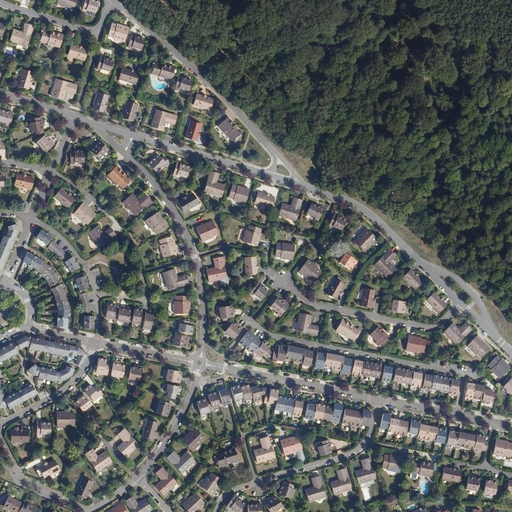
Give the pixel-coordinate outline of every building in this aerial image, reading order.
[(86,11),(87,9),(95,12),(99,2),(95,1),(95,0),(94,0),(83,0),(81,5),(83,6),(82,9),(86,11)] [(33,25),(27,23),(24,32),(22,31),(13,28),(10,40),(23,45),(23,43),(27,45),(33,25)] [(116,39),(125,42),(129,28),(120,25),(120,26),(111,24),(108,36),(116,38),(116,39)] [(63,35),(51,31),(51,32),(45,31),(46,28),(43,27),(39,37),(41,38),(40,40),(47,43),(59,47),(63,35)] [(139,36),(131,34),(127,47),(131,48),(132,46),(141,49),(144,39),(139,37),(139,36)] [(82,48),(79,46),(71,44),(68,55),(84,60),(88,49),(82,48)] [(109,72),(112,61),(108,60),(108,59),(100,56),(96,69),(100,70),(100,69),(109,72)] [(171,80),(175,67),(163,63),(162,65),(156,64),(157,61),(154,60),(151,71),(153,71),(152,73),(159,75),(159,76),(171,80)] [(30,83),(31,79),(33,72),(23,69),(18,86),(28,89),(30,83)] [(133,72),(130,71),(122,69),(119,79),(136,84),(139,74),(133,72)] [(187,78),(179,75),(174,89),(178,90),(179,88),(188,91),(191,80),(186,79),(187,78)] [(67,89),(75,92),(77,85),(58,79),(57,83),(55,82),(51,96),(63,100),(66,91),(67,89)] [(105,108),(107,103),(109,96),(98,93),(93,110),(103,113),(105,108)] [(206,96),(202,95),(195,93),(192,104),(208,109),(211,98),(206,96)] [(134,117),(136,113),(138,105),(128,102),(122,119),(133,122),(134,117)] [(13,113),(10,112),(9,113),(5,111),(0,109),(0,121),(6,123),(6,125),(9,126),(13,113)] [(166,121),(175,123),(177,117),(158,110),(157,114),(156,114),(151,128),(163,131),(166,123),(166,121)] [(41,121),(42,121),(41,117),(36,118),(36,115),(28,117),(29,119),(27,119),(28,123),(30,123),(31,133),(35,132),(36,136),(43,133),(42,130),(41,124),(41,121)] [(228,118),(218,127),(227,136),(228,135),(233,141),(235,139),(236,140),(243,134),(241,131),(239,133),(235,128),(236,127),(228,118)] [(198,136),(199,132),(202,125),(191,121),(186,138),(196,141),(198,136)] [(51,142),(49,139),(45,135),(37,142),(43,149),(42,151),(44,153),(54,144),(52,141),(51,142)] [(99,141),(96,144),(97,145),(95,147),(90,152),(99,159),(105,152),(107,153),(109,150),(99,141)] [(84,152),(77,152),(74,152),(74,151),(70,151),(71,165),(75,165),(75,163),(85,163),(84,152)] [(155,158),(153,160),(148,165),(156,173),(163,166),(164,167),(167,165),(168,166),(170,164),(165,158),(163,160),(162,159),(158,155),(155,157),(155,158)] [(180,165),(181,164),(177,163),(173,176),(177,177),(177,176),(186,179),(190,168),(184,166),(180,165)] [(116,166),(107,176),(117,185),(118,184),(124,189),(126,187),(127,188),(133,181),(131,178),(129,180),(125,176),(126,175),(116,166)] [(214,182),(217,174),(210,171),(204,191),(208,192),(208,194),(221,198),(225,186),(216,183),(214,182)] [(26,176),(22,176),(16,174),(14,185),(31,189),(33,178),(26,176)] [(242,204),(245,205),(250,191),(237,187),(232,186),(228,198),(233,199),(234,201),(236,202),(238,201),(241,202),(242,204)] [(71,196),(67,193),(59,187),(55,193),(57,195),(54,198),(68,209),(75,200),(71,196)] [(275,198),(269,196),(265,195),(258,193),(254,203),(271,209),(275,198)] [(151,201),(146,196),(139,202),(138,201),(132,194),(123,203),(132,213),(134,212),(136,215),(151,201)] [(187,198),(183,200),(178,203),(184,213),(199,204),(193,194),(187,198)] [(292,219),(296,220),(302,201),(296,198),(293,208),(291,207),(282,204),(278,216),(292,220),(292,219)] [(92,211),(83,203),(73,215),(76,217),(77,217),(80,219),(80,220),(82,222),(84,222),(88,225),(96,215),(92,212),(92,211)] [(324,209),(321,207),(320,208),(317,206),(312,204),(307,214),(315,218),(315,220),(318,222),(324,209)] [(158,213),(146,221),(147,223),(149,224),(151,227),(151,229),(152,230),(154,231),(157,235),(167,228),(164,224),(165,223),(158,213)] [(338,217),(338,216),(334,214),(328,227),(332,228),(333,227),(342,231),(343,229),(345,230),(348,224),(346,223),(347,221),(342,219),(338,217)] [(208,223),(196,228),(202,242),(204,241),(205,239),(209,238),(211,239),(212,238),(213,236),(218,234),(213,222),(209,224),(208,223)] [(0,271),(1,269),(3,263),(5,259),(7,255),(9,250),(10,247),(12,244),(13,240),(17,231),(17,229),(15,225),(8,226),(9,231),(6,237),(4,236),(4,237),(2,238),(3,239),(1,243),(0,245),(0,271)] [(98,245),(100,248),(116,235),(112,229),(104,235),(103,234),(97,226),(88,234),(96,245),(98,245)] [(257,247),(261,235),(260,235),(261,229),(249,226),(247,231),(246,232),(245,234),(246,236),(245,239),(243,240),(243,242),(257,247)] [(42,229),(37,237),(47,244),(52,236),(42,229)] [(377,239),(366,229),(364,231),(365,232),(362,235),(360,235),(358,237),(359,239),(355,242),(364,251),(367,247),(368,248),(377,239)] [(163,256),(163,258),(178,254),(174,242),(173,242),(172,237),(159,241),(161,246),(160,248),(160,249),(162,250),(163,254),(163,256)] [(282,245),(277,244),(275,257),(280,257),(281,259),(283,259),(284,258),(288,259),(290,260),(293,260),(295,245),(282,244),(282,245)] [(24,261),(31,265),(33,262),(37,255),(35,254),(28,250),(26,257),(24,261)] [(396,269),(389,262),(387,261),(394,254),(389,250),(375,264),(378,267),(377,268),(387,278),(396,269)] [(357,262),(346,254),(339,263),(349,270),(351,267),(352,268),(357,262)] [(33,262),(31,265),(37,269),(44,260),(39,257),(37,255),(33,262)] [(73,257),(65,262),(72,272),(80,267),(73,257)] [(222,258),(215,259),(217,268),(215,269),(206,270),(208,282),(223,280),(222,279),(226,278),(222,258)] [(256,269),(256,265),(255,258),(244,258),(246,276),(257,275),(256,269)] [(37,269),(42,274),(51,267),(49,265),(44,260),(37,269)] [(318,268),(308,260),(299,272),(301,274),(303,274),(305,275),(306,277),(308,279),(309,279),(313,282),(321,272),(317,269),(318,268)] [(51,267),(42,274),(47,280),(57,273),(53,268),(51,267)] [(168,286),(169,290),(189,284),(187,277),(178,280),(177,278),(175,270),(163,273),(167,287),(168,286)] [(423,282),(419,278),(416,275),(411,270),(403,277),(415,289),(423,282)] [(47,280),(51,286),(61,281),(59,277),(57,273),(47,280)] [(89,288),(85,276),(76,279),(80,291),(89,288)] [(339,294),(341,291),(344,284),(343,284),(344,281),(338,278),(337,280),(335,279),(327,294),(336,300),(339,294)] [(260,286),(261,285),(258,282),(249,293),(253,296),(254,294),(261,300),(268,292),(263,288),(260,286)] [(52,289),(56,296),(66,292),(64,287),(62,284),(52,289)] [(372,308),(373,302),(373,298),(375,291),(364,288),(361,306),(372,308)] [(56,296),(57,303),(68,301),(68,298),(66,292),(56,296)] [(442,300),(439,298),(434,292),(426,300),(438,313),(446,305),(442,300)] [(175,312),(175,315),(190,315),(190,302),(189,302),(189,297),(176,297),(176,302),(174,303),(174,305),(176,307),(176,310),(175,312)] [(284,305),(281,302),(277,299),(270,307),(278,313),(277,315),(280,317),(289,306),(285,304),(284,305)] [(393,300),(391,311),(405,314),(406,306),(404,306),(405,303),(393,300)] [(68,301),(57,303),(59,310),(59,311),(70,310),(69,303),(68,301)] [(114,323),(117,324),(117,320),(119,312),(115,311),(115,309),(116,304),(109,303),(106,318),(115,319),(114,323)] [(119,310),(119,312),(117,320),(128,322),(131,310),(125,309),(126,307),(120,306),(119,310)] [(220,318),(231,317),(234,317),(233,311),(231,311),(231,309),(231,306),(218,307),(220,318)] [(142,310),(134,308),(132,323),(144,325),(145,317),(141,316),(141,314),(142,310)] [(59,311),(58,318),(69,319),(70,317),(70,310),(59,311)] [(146,315),(145,317),(144,325),(143,328),(151,330),(153,320),(152,320),(152,315),(150,314),(151,313),(146,312),(146,315)] [(318,336),(319,329),(310,327),(311,325),(312,316),(300,314),(297,328),(298,328),(298,332),(318,336)] [(94,316),(85,316),(85,328),(94,329),(94,316)] [(58,318),(58,326),(69,328),(69,321),(69,319),(58,318)] [(188,321),(181,320),(178,331),(192,335),(194,327),(190,326),(187,326),(188,321)] [(353,326),(342,320),(336,331),(347,337),(347,336),(354,340),(355,338),(356,339),(361,329),(359,328),(357,330),(353,327),(353,326)] [(225,331),(234,338),(242,327),(238,324),(237,325),(235,324),(232,322),(225,331)] [(460,331),(467,325),(465,323),(458,330),(460,331)] [(454,341),(457,344),(472,330),(467,325),(460,331),(458,330),(452,324),(443,332),(453,342),(454,341)] [(385,339),(386,338),(388,336),(382,330),(381,331),(378,327),(370,335),(377,342),(375,343),(378,345),(379,344),(380,344),(382,346),(387,341),(385,339)] [(244,346),(246,348),(255,336),(252,333),(251,335),(250,334),(247,331),(238,343),(241,345),(244,346)] [(189,336),(175,334),(173,345),(178,346),(178,347),(182,348),(182,347),(185,347),(186,342),(188,342),(189,336)] [(253,354),(254,352),(262,342),(259,340),(258,340),(259,338),(255,336),(246,348),(249,350),(249,352),(253,354)] [(421,338),(409,336),(406,351),(408,351),(410,350),(414,351),(415,352),(417,353),(419,352),(423,353),(425,340),(421,339),(421,338)] [(477,354),(480,358),(489,349),(486,346),(487,345),(478,336),(467,346),(469,348),(471,348),(473,351),(473,352),(475,354),(477,354)] [(25,337),(16,342),(19,349),(26,345),(28,347),(30,347),(30,348),(34,349),(35,351),(37,350),(38,350),(38,352),(41,351),(45,351),(49,352),(50,354),(52,353),(57,354),(58,356),(60,355),(61,355),(61,357),(63,355),(68,356),(68,355),(78,357),(77,364),(83,365),(83,364),(85,362),(86,359),(86,358),(88,355),(83,349),(80,348),(73,347),(67,346),(64,345),(62,345),(61,345),(57,344),(49,342),(47,342),(45,341),(40,340),(34,339),(32,339),(26,337),(25,337)] [(262,342),(254,352),(260,357),(262,355),(267,348),(269,346),(263,341),(262,342)] [(0,408),(6,406),(7,405),(9,408),(11,409),(12,407),(16,405),(19,403),(20,403),(22,403),(23,401),(28,398),(30,397),(32,396),(37,394),(32,385),(30,384),(30,386),(25,388),(21,391),(20,390),(19,392),(14,394),(12,394),(12,395),(11,396),(9,395),(9,396),(8,397),(4,399),(3,397),(3,395),(1,394),(0,391),(0,373),(1,373),(0,370),(0,361),(3,360),(7,358),(9,358),(10,356),(17,353),(16,351),(12,344),(10,345),(5,347),(2,349),(0,350),(0,408)] [(285,360),(287,347),(280,345),(279,350),(275,349),(273,359),(284,361),(285,360)] [(294,361),(297,346),(291,345),(291,346),(287,346),(287,347),(285,360),(289,361),(291,360),(294,361)] [(302,347),(297,346),(294,361),(297,361),(298,363),(302,364),(305,349),(302,349),(302,347)] [(268,349),(264,356),(267,358),(272,352),(268,349)] [(310,349),(305,349),(302,364),(302,365),(310,366),(313,352),(309,351),(310,349)] [(323,368),(326,353),(322,352),(322,354),(318,353),(315,368),(323,369),(323,368)] [(333,368),(335,353),(330,352),(330,354),(326,353),(323,368),(328,369),(329,368),(333,368)] [(341,371),(344,357),(341,356),(341,355),(335,353),(333,368),(336,369),(337,370),(341,371)] [(348,357),(344,356),(344,357),(341,371),(341,373),(349,374),(352,360),(348,359),(348,357)] [(498,377),(500,379),(511,368),(502,359),(501,360),(497,356),(488,365),(492,369),(492,371),(494,372),(496,372),(498,375),(498,377)] [(96,372),(96,373),(107,376),(109,368),(105,367),(107,360),(99,358),(97,366),(94,366),(93,371),(96,372)] [(361,360),(355,359),(352,374),(355,374),(356,376),(361,377),(361,374),(364,362),(360,362),(361,360)] [(370,377),(373,363),(369,362),(370,360),(364,359),(364,362),(361,374),(365,375),(365,376),(370,377)] [(114,362),(111,375),(122,378),(125,366),(122,365),(122,363),(114,362)] [(376,363),(373,363),(370,377),(374,378),(376,377),(379,378),(382,363),(376,362),(376,363)] [(62,380),(65,379),(70,376),(71,376),(72,369),(64,368),(64,371),(62,371),(61,371),(60,371),(59,373),(56,372),(56,371),(51,370),(50,368),(48,369),(47,368),(45,368),(41,367),(37,367),(37,365),(35,365),(29,370),(32,373),(33,375),(39,376),(39,378),(42,378),(46,379),(51,380),(54,381),(54,380),(61,381),(62,380)] [(385,365),(382,381),(389,382),(392,368),(388,367),(389,366),(385,365)] [(140,381),(141,376),(143,368),(135,366),(134,368),(131,367),(129,379),(140,381)] [(396,366),(393,381),(396,381),(397,383),(402,384),(405,369),(401,369),(402,367),(396,366)] [(405,369),(402,384),(406,384),(407,384),(411,384),(413,372),(414,369),(408,368),(408,370),(405,369)] [(168,370),(166,381),(179,384),(181,376),(179,375),(180,372),(168,370)] [(416,387),(420,387),(422,372),(417,371),(417,373),(413,372),(411,384),(410,387),(415,388),(416,387)] [(430,391),(430,390),(433,375),(430,374),(429,376),(425,375),(422,389),(430,391)] [(436,389),(440,390),(443,375),(437,374),(437,376),(433,375),(430,390),(435,390),(436,389)] [(443,375),(440,390),(443,391),(444,392),(448,393),(451,379),(448,378),(448,376),(443,375)] [(448,393),(448,394),(456,396),(459,381),(455,381),(455,379),(451,378),(451,379),(448,393)] [(511,378),(503,387),(511,395),(511,394),(511,378)] [(473,398),(476,383),(472,382),(471,384),(467,383),(465,398),(473,399),(473,398)] [(234,386),(230,387),(234,401),(238,400),(240,398),(243,398),(239,386),(239,383),(235,384),(235,386),(234,386)] [(477,400),(481,401),(484,388),(484,387),(481,386),(481,384),(476,383),(473,398),(476,399),(477,400)] [(168,393),(167,397),(175,399),(176,395),(179,395),(181,387),(166,384),(165,392),(168,393)] [(94,401),(103,394),(101,391),(98,388),(95,390),(91,385),(85,390),(94,401)] [(243,385),(239,386),(243,398),(244,400),(246,399),(249,399),(252,399),(249,388),(248,385),(245,386),(243,386),(243,385)] [(249,388),(252,399),(253,402),(261,400),(260,396),(258,389),(257,386),(249,388)] [(223,405),(230,403),(226,388),(222,389),(222,391),(218,392),(223,405)] [(490,402),(491,394),(492,390),(484,388),(481,401),(481,403),(489,404),(490,402)] [(264,403),(276,405),(278,396),(279,391),(271,389),(270,393),(266,392),(265,396),(264,403)] [(208,410),(220,406),(215,392),(208,394),(209,398),(210,400),(206,402),(208,410)] [(83,411),(92,404),(83,393),(77,398),(78,400),(76,402),(83,411)] [(281,410),(284,411),(287,396),(281,395),(281,397),(278,396),(276,405),(275,410),(279,411),(281,410)] [(287,396),(284,411),(287,412),(288,413),(292,414),(295,399),(292,399),(292,397),(287,396)] [(206,413),(209,412),(208,410),(206,402),(205,400),(205,397),(201,398),(201,400),(197,401),(201,415),(205,414),(206,413)] [(295,399),(292,414),(292,416),(300,417),(303,403),(299,402),(299,400),(295,399)] [(168,408),(169,408),(170,404),(157,400),(156,404),(157,405),(155,413),(166,416),(167,412),(168,408)] [(334,407),(332,418),(340,420),(342,405),(339,404),(339,403),(335,402),(334,407)] [(313,418),(316,404),(312,403),(312,405),(308,404),(305,418),(313,420),(313,418)] [(322,419),(325,404),(320,403),(320,404),(316,404),(313,418),(318,419),(319,418),(322,419)] [(331,405),(325,404),(322,419),(326,419),(326,421),(331,422),(332,418),(334,407),(330,407),(331,405)] [(348,424),(351,424),(354,409),(349,408),(348,410),(345,410),(342,424),(347,425),(348,424)] [(363,413),(361,424),(368,426),(371,412),(367,411),(368,409),(364,408),(363,413)] [(354,409),(351,424),(354,425),(355,426),(360,427),(361,424),(363,413),(359,412),(360,411),(354,409)] [(69,412),(56,412),(56,427),(69,428),(69,426),(74,426),(74,413),(69,413),(69,412)] [(380,428),(388,430),(390,418),(391,414),(387,413),(386,415),(383,414),(380,428)] [(152,440),(154,434),(153,434),(154,431),(155,431),(157,423),(153,422),(154,419),(150,418),(149,421),(147,420),(142,437),(152,440)] [(393,433),(396,434),(399,419),(394,418),(393,419),(390,418),(388,430),(387,433),(391,434),(393,433)] [(413,435),(417,436),(420,423),(420,421),(417,421),(417,419),(412,418),(409,433),(412,434),(413,435)] [(399,419),(396,434),(399,434),(400,436),(405,437),(408,422),(404,421),(405,420),(399,419)] [(40,424),(40,422),(36,422),(36,436),(40,436),(40,434),(50,435),(50,424),(45,424),(40,424)] [(420,423),(417,436),(417,438),(420,439),(421,440),(426,441),(429,426),(425,426),(426,424),(420,423)] [(432,427),(429,426),(426,441),(430,442),(431,441),(435,441),(438,428),(438,426),(432,425),(432,427)] [(438,428),(435,441),(435,443),(439,444),(440,443),(444,443),(447,428),(441,427),(441,429),(438,428)] [(19,432),(19,429),(15,429),(15,432),(11,432),(11,434),(8,434),(8,440),(9,440),(11,440),(11,443),(28,443),(29,432),(23,432),(19,432)] [(123,429),(118,433),(125,440),(123,442),(116,447),(124,456),(127,453),(128,454),(139,445),(130,435),(129,436),(123,429)] [(191,432),(181,441),(192,451),(193,450),(194,448),(196,446),(198,446),(200,444),(200,442),(204,439),(195,429),(191,433),(191,432)] [(451,446),(455,447),(456,446),(458,432),(455,432),(455,430),(450,429),(447,444),(450,444),(451,446)] [(458,432),(456,446),(459,446),(460,448),(464,449),(467,434),(464,434),(464,432),(459,431),(458,432)] [(125,440),(118,433),(116,435),(123,442),(125,440)] [(467,434),(464,449),(469,449),(470,449),(474,449),(477,434),(471,433),(471,435),(467,434)] [(477,434),(474,449),(486,451),(487,445),(487,443),(483,443),(484,440),(484,436),(477,434)] [(264,448),(262,448),(253,451),(257,463),(271,459),(271,458),(274,456),(268,437),(261,439),(264,448)] [(292,437),(280,441),(284,455),(288,454),(288,453),(292,452),(293,453),(295,452),(296,451),(301,449),(297,437),(292,438),(292,437)] [(331,454),(330,449),(328,444),(329,444),(328,440),(315,444),(316,448),(318,447),(320,457),(331,454)] [(509,442),(496,440),(493,454),(496,455),(497,454),(501,455),(502,456),(505,457),(506,456),(511,457),(511,451),(511,443),(509,443),(509,442)] [(226,463),(226,465),(238,461),(235,449),(222,452),(223,454),(217,455),(216,453),(213,454),(216,463),(217,463),(218,466),(226,463)] [(105,451),(97,456),(95,458),(90,450),(85,454),(90,461),(89,462),(95,471),(99,469),(100,470),(112,462),(105,451)] [(187,452),(180,459),(178,460),(172,453),(167,458),(180,473),(183,470),(184,471),(195,461),(187,452)] [(399,473),(402,458),(389,455),(389,456),(384,455),(382,468),(387,469),(388,470),(390,471),(391,470),(395,471),(396,472),(399,473)] [(369,458),(362,460),(365,469),(363,470),(354,472),(358,484),(372,480),(371,479),(375,478),(369,458)] [(431,477),(433,464),(421,462),(420,463),(415,462),(415,460),(412,459),(410,469),(411,469),(410,471),(418,473),(418,474),(431,477)] [(44,466),(38,469),(44,478),(59,470),(54,460),(47,464),(47,465),(44,466)] [(163,479),(161,480),(155,486),(163,496),(174,486),(173,485),(175,482),(162,467),(157,472),(163,479)] [(461,471),(455,470),(451,469),(444,468),(442,479),(459,482),(461,471)] [(345,469),(338,471),(341,480),(339,480),(330,483),(334,495),(348,491),(347,489),(351,488),(345,469)] [(201,484),(200,487),(212,496),(219,485),(218,485),(221,481),(211,473),(208,477),(207,477),(205,479),(205,481),(203,484),(201,484)] [(477,476),(469,475),(466,489),(477,491),(480,479),(477,478),(477,476)] [(320,476),(313,478),(316,487),(314,488),(305,490),(308,502),(322,498),(322,497),(326,496),(320,476)] [(86,499),(88,493),(87,493),(88,490),(89,491),(93,482),(83,478),(76,494),(75,496),(77,497),(78,495),(83,497),(82,499),(84,500),(85,498),(86,499)] [(495,495),(498,481),(490,479),(490,481),(486,480),(484,492),(495,495)] [(283,481),(281,485),(282,485),(280,490),(278,494),(289,498),(292,489),(294,490),(295,486),(283,481)] [(362,488),(365,502),(370,501),(368,487),(362,488)] [(191,497),(182,505),(188,511),(194,511),(197,510),(199,510),(200,509),(201,506),(204,503),(196,493),(192,497),(191,497)] [(237,499),(238,498),(234,496),(226,507),(229,509),(230,508),(235,511),(239,511),(244,505),(241,502),(237,499)] [(20,503),(8,497),(4,506),(16,511),(20,503)] [(136,505),(131,497),(125,501),(131,511),(148,511),(152,510),(145,499),(138,504),(136,505)] [(268,502),(268,501),(264,503),(269,511),(274,511),(282,506),(276,497),(272,500),(268,502)] [(24,503),(19,511),(36,511),(38,508),(28,504),(27,504),(24,503)] [(127,511),(122,503),(111,510),(112,511),(109,511),(127,511)]
